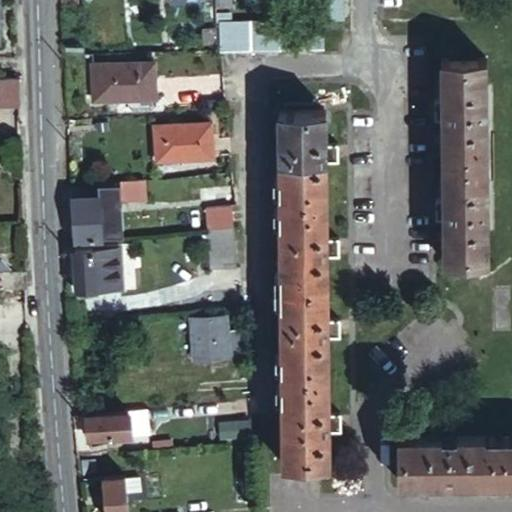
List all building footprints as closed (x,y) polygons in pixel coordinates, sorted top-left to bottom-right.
[(322,21),(343,20),(343,0),(317,0),(318,21),(322,21)] [(322,50),(322,21),(318,21),(219,23),(222,50),(222,53),(322,50)] [(443,63),(444,103),(436,104),(435,122),(444,123),(445,202),(436,201),(436,221),(445,221),(445,261),(487,261),(486,62),(443,63)] [(154,63),(92,64),(93,101),(155,99),(154,63)] [(0,106),(20,106),(18,76),(0,77),(0,106)] [(328,162),(328,147),(328,113),(283,113),(286,460),(330,460),(330,429),(330,414),(329,336),(329,321),(329,256),(329,242),(328,162)] [(212,123),(156,124),(156,157),(213,155),(212,123)] [(339,147),(328,147),(328,162),(339,162),(339,147)] [(144,180),(118,182),(120,203),(146,201),(144,180)] [(98,195),(73,197),(76,239),(101,236),(98,195)] [(206,231),(234,229),(232,208),(204,210),(206,231)] [(234,242),(234,229),(206,231),(207,244),(234,242)] [(340,241),(329,242),(329,256),(340,256),(340,241)] [(236,255),(234,242),(207,244),(208,256),(236,255)] [(74,288),(96,287),(96,293),(119,291),(114,246),(71,249),(74,288)] [(236,255),(208,256),(209,270),(237,268),(236,255)] [(0,289),(28,287),(27,274),(0,276),(0,289)] [(74,288),(69,289),(69,299),(78,299),(78,294),(96,293),(96,287),(74,288)] [(232,338),(231,334),(230,317),(195,320),(198,360),(213,359),(219,359),(242,356),(241,338),(232,338)] [(329,321),(329,336),(341,335),(341,320),(329,321)] [(81,402),(83,416),(89,415),(96,415),(95,401),(81,402)] [(251,432),(249,401),(237,402),(237,405),(234,406),(236,434),(251,432)] [(96,415),(89,415),(90,427),(91,439),(128,435),(126,412),(96,415)] [(147,413),(133,414),(134,425),(149,424),(147,413)] [(330,414),(330,429),(341,429),(341,413),(330,414)] [(91,439),(90,427),(83,428),(84,439),(91,439)] [(400,481),(440,480),(440,487),(462,487),(462,479),(511,478),(511,436),(400,438),(400,481)] [(126,511),(124,475),(102,477),(103,511),(126,511)]
